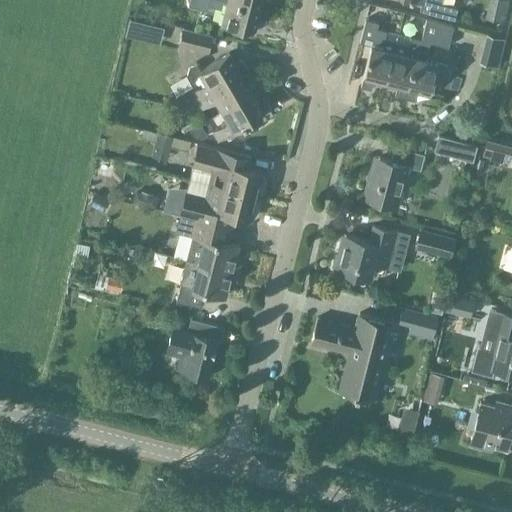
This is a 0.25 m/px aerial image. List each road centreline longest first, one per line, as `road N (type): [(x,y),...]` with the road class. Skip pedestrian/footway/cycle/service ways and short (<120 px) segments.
road 1 (residential): [(244,475),(327,162),(311,64),(321,0)]
road 2 (residential): [(244,475),(0,412)]
road 3 (residential): [(386,511),(244,475)]
